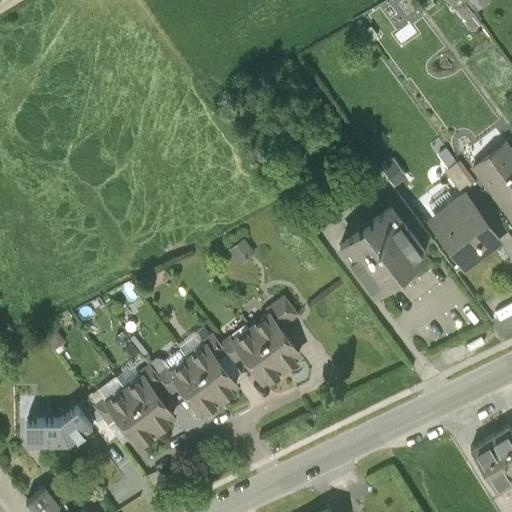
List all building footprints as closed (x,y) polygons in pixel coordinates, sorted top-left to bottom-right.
[(398,31),(424,14),(414,0),(383,0),(379,3),(398,31)] [(471,27),(482,22),(473,3),(463,7),(471,27)] [(511,146),(508,142),(486,159),(503,182),(495,188),(511,210),(511,146)] [(461,158),(449,166),(463,188),(475,181),(461,158)] [(499,239),(466,194),(435,217),(448,234),(450,233),(457,242),(451,246),(464,264),(499,239)] [(392,208),(391,206),(340,245),(341,246),(349,256),(348,256),(374,290),(426,252),(400,217),(399,218),(392,208)] [(236,245),(240,256),(254,252),(251,241),(236,245)] [(269,313),(251,326),(283,369),(297,359),(295,356),(299,353),(269,313)] [(270,380),(283,369),(251,326),(233,340),(262,380),(267,376),(270,380)] [(207,344),(188,358),(220,400),(234,390),(232,387),(236,384),(207,344)] [(220,400),(188,358),(170,371),(200,411),(205,407),(207,410),(220,400)] [(143,375),(125,389),(157,432),(171,422),(169,419),(173,416),(143,375)] [(145,441),(157,432),(125,389),(108,402),(138,442),(143,438),(145,441)] [(60,419),(26,419),(26,445),(69,444),(92,426),(77,405),(60,419)] [(511,432),(508,426),(490,436),(511,471),(511,432)] [(511,478),(511,471),(490,436),(470,449),(495,489),(511,478)] [(58,503),(44,486),(27,500),(36,511),(89,511),(88,509),(83,511),(55,511),(58,510),(58,503)]
